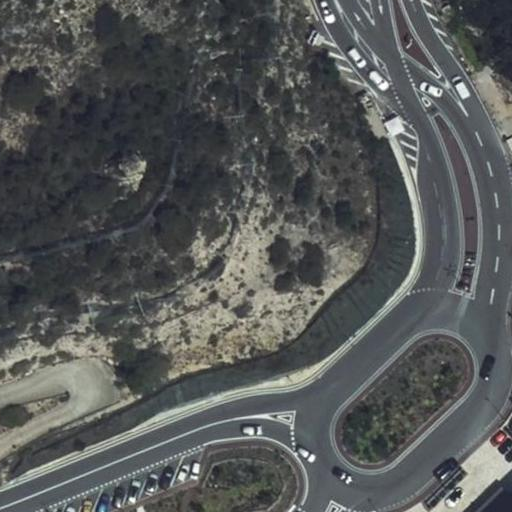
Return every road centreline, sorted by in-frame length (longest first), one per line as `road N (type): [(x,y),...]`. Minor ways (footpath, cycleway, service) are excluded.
road 1 (primary): [(415,105),(432,141),(446,224),(442,266),(419,316)]
road 2 (primary): [(380,484),(405,476),(482,404),(498,365),(492,340)]
road 3 (primary): [(492,340),(502,210),(484,144)]
road 4 (secondary): [(177,438),(0,507)]
road 5 (secondary): [(484,144),(468,93),(416,0)]
road 6 (secondary): [(327,396),(224,413),(177,438)]
road 7 (secondary): [(177,438),(270,429),(317,448)]
road 8 (motorway): [(328,0),(364,62),(415,105)]
road 9 (primary): [(484,144),(392,50)]
road 10 (primary): [(419,316),(327,396)]
